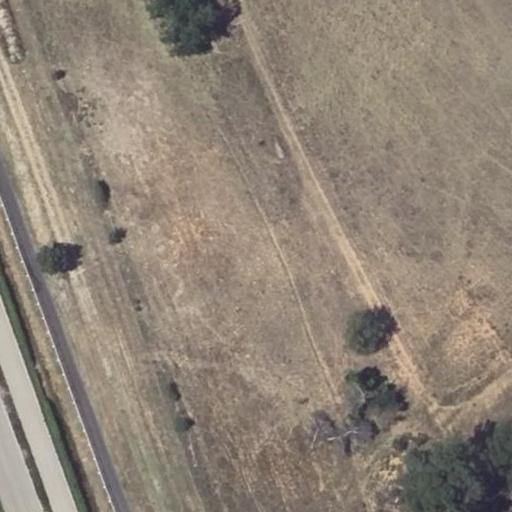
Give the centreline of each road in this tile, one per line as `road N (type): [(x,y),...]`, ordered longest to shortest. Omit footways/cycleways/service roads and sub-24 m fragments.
road 1 (unknown): [(125,511),(0,166)]
road 2 (unknown): [(0,328),(66,511)]
